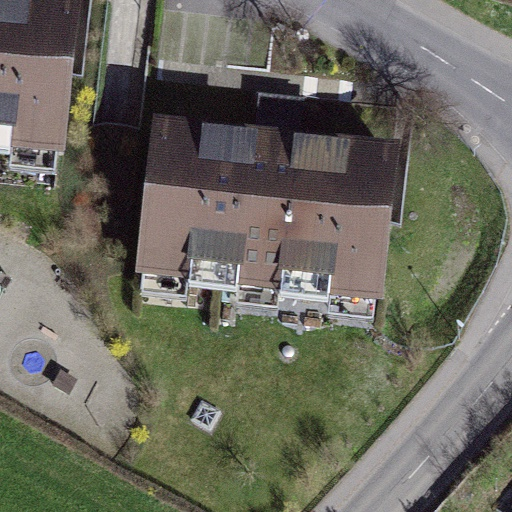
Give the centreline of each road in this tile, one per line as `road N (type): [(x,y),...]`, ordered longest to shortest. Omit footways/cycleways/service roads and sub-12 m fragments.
road 1 (tertiary): [(364,511),(511,342)]
road 2 (residential): [(511,110),(336,0)]
